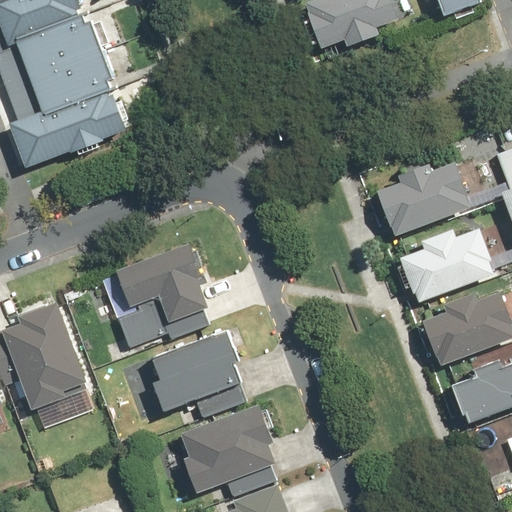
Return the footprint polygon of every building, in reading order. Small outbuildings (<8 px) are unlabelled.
[(0,0),(0,42),(85,11),(80,0),(0,0)] [(400,0),(319,0),(310,3),(328,50),(355,40),(358,46),(388,35),(386,28),(407,20),(400,0)] [(486,0),(439,0),(446,18),(488,3),(486,0)] [(85,11),(0,42),(0,57),(9,82),(105,46),(91,9),(85,11)] [(118,80),(105,46),(9,82),(21,116),(113,82),(118,80)] [(129,127),(113,82),(21,116),(12,119),(29,164),(129,127)] [(511,191),(511,192),(511,195),(511,146),(500,151),(511,187),(511,191)] [(386,194),(403,238),(480,207),(463,163),(440,172),(438,165),(411,176),(414,183),(386,194)] [(408,256),(425,302),(505,273),(488,227),(464,235),(462,229),(431,241),(433,247),(408,256)] [(196,245),(124,271),(138,311),(123,317),(134,346),(172,332),(175,341),(213,327),(209,315),(221,311),(196,245)] [(431,322),(447,366),(511,342),(511,298),(510,291),(486,300),(483,293),(452,305),(455,313),(431,322)] [(14,326),(39,409),(77,398),(75,393),(93,387),(68,303),(25,316),(27,323),(14,326)] [(237,332),(160,360),(167,381),(159,384),(171,417),(203,405),(208,418),(252,402),(245,384),(251,381),(245,364),(249,363),(237,332)] [(456,387),(472,427),(511,410),(511,367),(510,362),(485,372),(486,375),(456,387)] [(0,412),(11,408),(0,379),(0,412)] [(267,407),(186,434),(194,458),(191,459),(203,495),(233,485),(237,496),(280,482),(274,465),(283,462),(278,446),(280,445),(267,407)] [(292,511),(283,485),(238,501),(241,509),(232,511),(292,511)]
